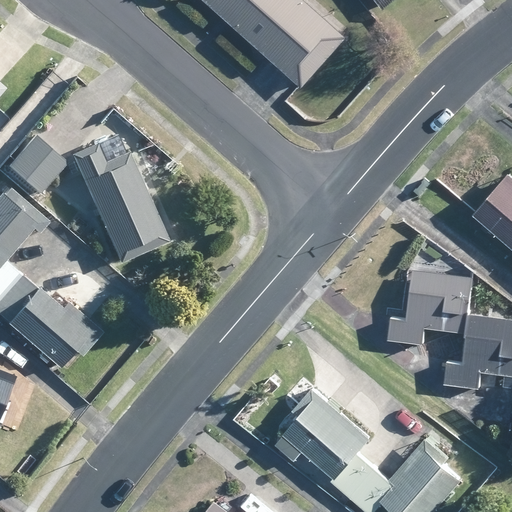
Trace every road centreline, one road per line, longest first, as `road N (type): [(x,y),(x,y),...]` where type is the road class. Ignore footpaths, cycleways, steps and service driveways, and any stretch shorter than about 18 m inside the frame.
road 1 (residential): [(327,215),(86,511)]
road 2 (residential): [(80,0),(327,215)]
road 3 (residential): [(511,33),(454,77),(327,215)]
